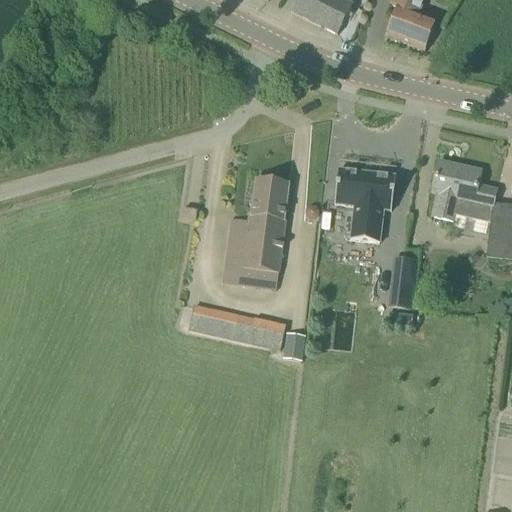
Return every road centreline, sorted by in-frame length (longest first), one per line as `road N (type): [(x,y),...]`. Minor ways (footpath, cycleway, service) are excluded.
road 1 (unclassified): [(0,186),(221,133),(238,117),(275,42)]
road 2 (secondary): [(511,111),(354,75),(275,42)]
